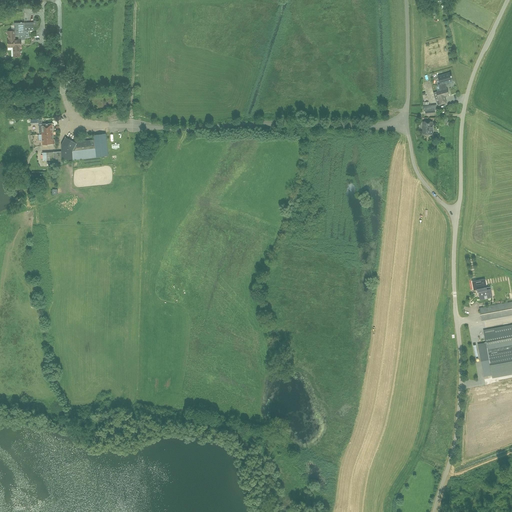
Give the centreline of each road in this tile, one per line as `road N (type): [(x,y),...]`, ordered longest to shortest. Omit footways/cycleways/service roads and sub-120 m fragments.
road 1 (unclassified): [(434,511),(459,398),(456,218)]
road 2 (unclassified): [(456,218),(413,162),(406,0)]
road 3 (unclassified): [(456,218),(464,105),(507,0)]
